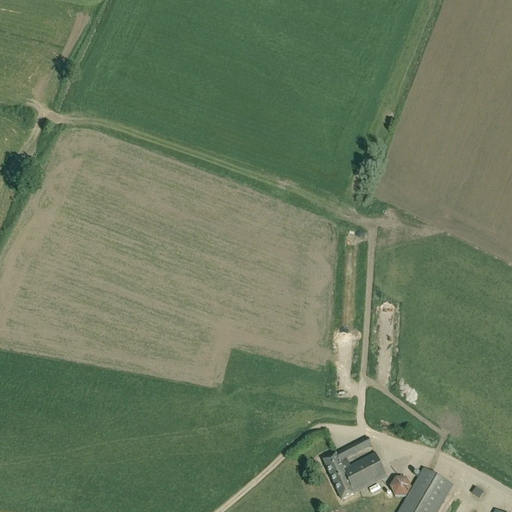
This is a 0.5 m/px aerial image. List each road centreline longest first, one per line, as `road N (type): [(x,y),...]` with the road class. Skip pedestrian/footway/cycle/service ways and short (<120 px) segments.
road 1 (track): [(362,429),(372,231)]
road 2 (track): [(217,511),(313,431),(362,429)]
